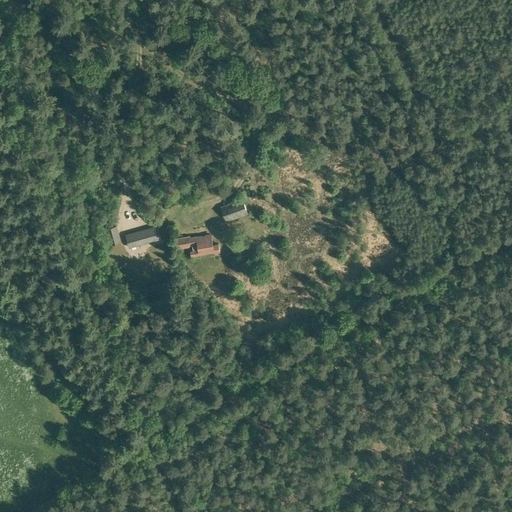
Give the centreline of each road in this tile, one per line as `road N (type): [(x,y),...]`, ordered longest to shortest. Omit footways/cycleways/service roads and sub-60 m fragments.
road 1 (track): [(184,511),(0,74)]
road 2 (track): [(296,511),(511,402)]
